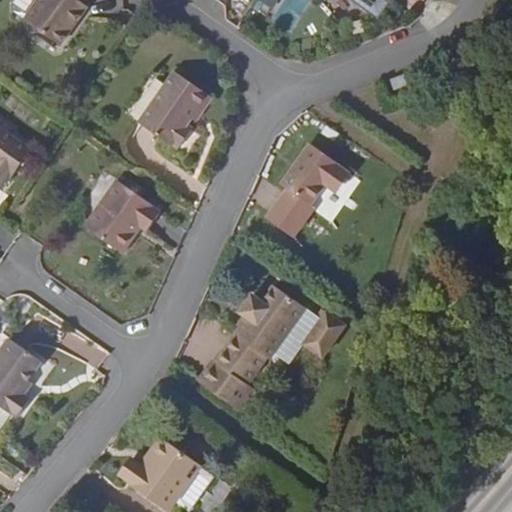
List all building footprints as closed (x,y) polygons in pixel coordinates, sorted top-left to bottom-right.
[(47,0),(17,0),(15,4),(15,11),(32,23),(47,0)] [(80,21),(90,6),(94,0),(47,0),(32,23),(67,49),(84,24),(80,21)] [(260,0),(258,6),(295,24),(306,0),(260,0)] [(94,9),(90,6),(80,21),(84,24),(94,9)] [(200,122),(216,98),(181,73),(145,125),(180,150),(182,147),(187,150),(199,132),(195,129),(200,122)] [(410,86),(407,77),(395,82),(399,90),(410,86)] [(220,101),(216,98),(200,122),(205,124),(220,101)] [(0,187),(7,193),(15,182),(17,183),(38,153),(14,135),(17,132),(0,119),(0,187)] [(336,189),(350,169),(316,145),(288,186),(317,208),(332,187),(336,189)] [(358,175),(350,169),(336,189),(344,196),(358,175)] [(131,189),(148,201),(153,193),(137,181),(131,189)] [(159,209),(148,201),(131,189),(124,184),(92,229),(127,254),(146,228),(149,230),(154,234),(167,216),(158,210),(159,209)] [(130,257),(149,230),(146,228),(127,254),(130,257)] [(219,361),(203,383),(248,413),(263,392),(254,386),(273,359),(276,361),(280,354),(312,309),(282,288),(269,306),(259,299),(246,316),(248,317),(254,322),(246,332),(243,336),(242,335),(222,363),(219,361)] [(312,309),(280,354),(297,367),(311,346),(328,321),(312,309)] [(328,321),(311,346),(329,359),(352,327),(333,314),(328,321)] [(241,329),(246,332),(254,322),(248,317),(241,329)] [(0,362),(0,403),(17,416),(20,413),(26,418),(38,401),(33,397),(28,393),(35,384),(49,365),(15,341),(0,362)] [(28,393),(33,397),(40,388),(35,384),(28,393)] [(0,440),(17,416),(0,403),(0,440)] [(141,462),(128,480),(172,511),(177,511),(183,504),(194,511),(199,511),(223,478),(166,438),(155,454),(158,457),(149,468),(147,466),(141,462)] [(158,457),(155,454),(147,466),(149,468),(158,457)] [(126,478),(128,480),(141,462),(138,460),(126,478)]
